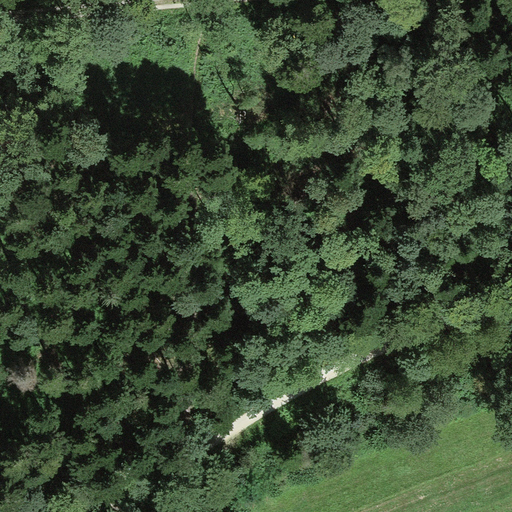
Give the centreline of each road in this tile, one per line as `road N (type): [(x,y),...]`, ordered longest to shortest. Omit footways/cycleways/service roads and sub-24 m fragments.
road 1 (track): [(85,511),(422,325),(511,301)]
road 2 (track): [(0,19),(195,0)]
